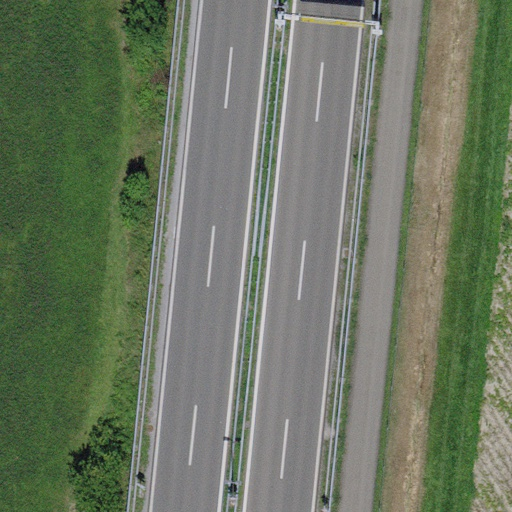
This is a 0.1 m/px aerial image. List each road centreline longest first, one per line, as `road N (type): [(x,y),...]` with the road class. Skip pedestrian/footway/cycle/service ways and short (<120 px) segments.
road 1 (motorway): [(281,511),(332,0)]
road 2 (motorway): [(237,0),(187,511)]
